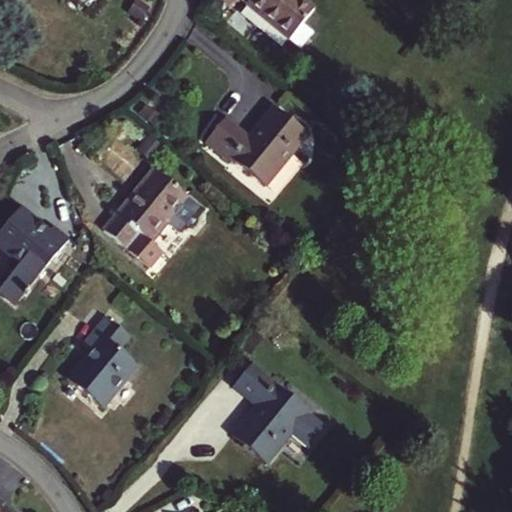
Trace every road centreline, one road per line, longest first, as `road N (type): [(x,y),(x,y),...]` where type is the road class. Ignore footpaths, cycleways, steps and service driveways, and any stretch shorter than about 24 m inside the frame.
road 1 (residential): [(62,120),(99,106),(137,77),(185,0)]
road 2 (unknown): [(109,511),(224,406)]
road 3 (unknown): [(175,22),(276,94)]
